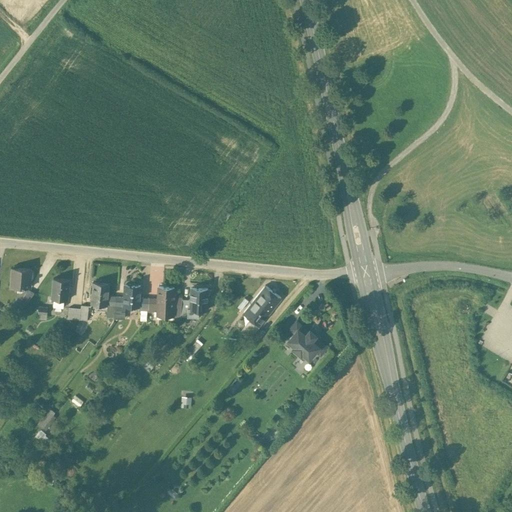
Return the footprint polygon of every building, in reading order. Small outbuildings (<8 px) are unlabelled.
[(32,269),(12,268),(10,286),(30,288),(32,269)] [(70,279),(53,278),(51,298),(54,298),(53,306),(63,307),(64,299),(68,299),(70,279)] [(109,283),(93,282),(91,303),(107,304),(107,303),(108,296),(109,283)] [(140,285),(125,284),(124,296),(123,304),(123,305),(139,306),(139,305),(140,297),(140,285)] [(174,286),(158,286),(158,298),(157,311),(157,315),(181,316),(181,307),(173,307),(174,299),(174,286)] [(266,286),(244,314),(252,320),(260,326),(282,298),(266,286)] [(207,288),(191,288),(191,300),(190,308),(206,309),(207,288)] [(28,290),(21,300),(26,304),(33,294),(28,290)] [(116,296),(108,296),(107,303),(115,304),(116,296)] [(124,296),(116,296),(115,304),(123,304),(124,296)] [(149,298),(140,297),(139,305),(148,306),(149,298)] [(158,298),(149,298),(148,306),(148,310),(157,311),(158,298)] [(182,299),(174,299),(173,307),(181,307),(182,299)] [(191,300),(182,299),(181,307),(190,308),(191,300)] [(90,306),(81,306),(81,308),(80,319),(88,320),(90,306)] [(81,308),(69,307),(68,318),(80,319),(81,308)] [(252,320),(246,327),(243,324),(239,329),(251,338),(260,326),(252,320)] [(309,331),(296,320),(290,328),(295,332),(288,340),(295,345),(293,347),(301,354),(303,352),(309,357),(316,349),(321,353),(327,346),(314,336),(316,334),(310,329),(309,331)] [(149,370),(158,361),(152,355),(143,364),(149,370)] [(182,406),(191,406),(192,395),(182,395),(182,406)] [(48,429),(56,411),(47,407),(39,424),(48,429)]
